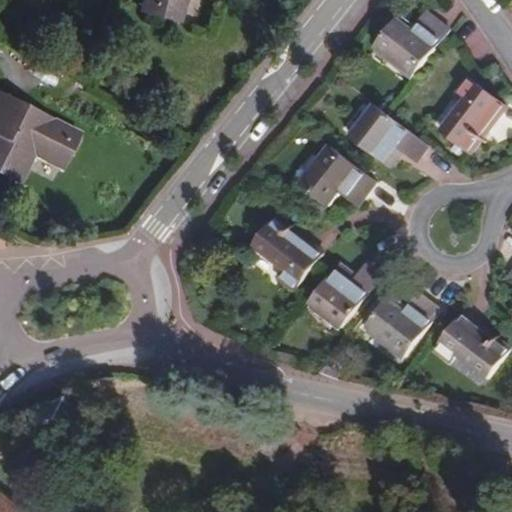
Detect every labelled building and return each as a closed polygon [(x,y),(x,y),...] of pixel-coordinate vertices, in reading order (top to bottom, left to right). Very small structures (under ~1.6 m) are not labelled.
[(143,0),(140,10),(150,13),(153,0),(143,0)] [(153,0),(150,13),(178,21),(183,0),(213,0),(216,1),(215,0),(153,0)] [(426,13),(419,22),(427,29),(434,20),(426,13)] [(414,77),(443,38),(449,30),(434,20),(427,29),(419,22),(413,30),(398,19),(376,48),(414,77)] [(470,152),(507,106),(471,78),(459,93),(463,97),(440,128),(470,152)] [(0,94),(0,172),(19,182),(33,155),(60,169),(74,145),(58,136),(62,127),(46,118),(43,122),(22,111),(24,107),(0,94)] [(386,114),(376,106),(352,138),(389,166),(402,151),(416,162),(428,146),(386,114)] [(78,136),(62,127),(58,136),(74,145),(78,136)] [(342,192),(349,198),(356,190),(365,198),(377,184),(332,148),(302,185),(330,208),(342,192)] [(356,190),(349,198),(360,206),(365,198),(356,190)] [(295,291),(324,254),(278,219),(254,250),(284,274),(281,279),(295,291)] [(341,329),(383,274),(368,263),(355,278),(340,266),(310,305),(341,329)] [(417,294),(409,303),(418,310),(425,300),(417,294)] [(418,310),(409,303),(403,310),(390,300),(368,329),(405,357),(440,311),(425,300),(418,310)] [(510,351),(464,315),(436,353),(450,364),(454,359),(485,383),(510,351)] [(79,420),(67,395),(33,415),(47,440),(79,420)] [(30,511),(0,487),(0,511),(30,511)]
